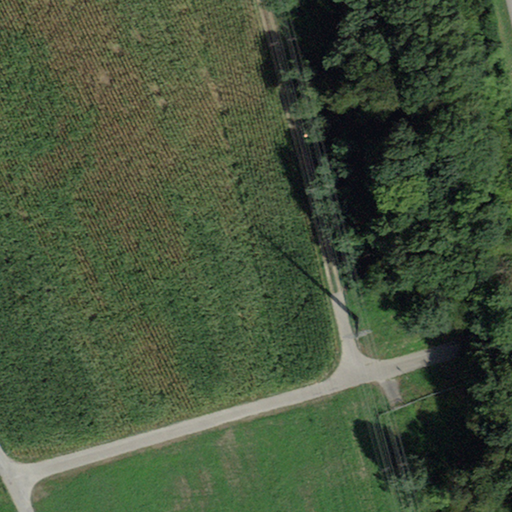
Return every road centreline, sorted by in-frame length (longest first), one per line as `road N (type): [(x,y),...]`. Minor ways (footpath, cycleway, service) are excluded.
road 1 (track): [(511,327),(11,484)]
road 2 (track): [(343,378),(239,0)]
road 3 (unknown): [(343,378),(409,385),(469,425),(495,511)]
